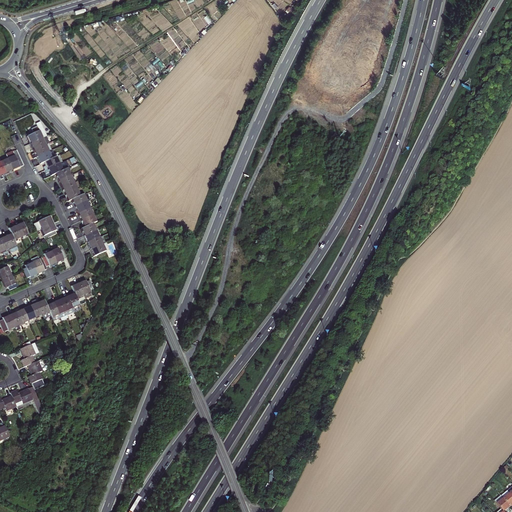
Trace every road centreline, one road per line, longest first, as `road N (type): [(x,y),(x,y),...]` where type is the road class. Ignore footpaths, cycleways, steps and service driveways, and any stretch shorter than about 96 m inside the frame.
road 1 (motorway): [(423,0),(392,110),(343,214),(133,511)]
road 2 (motorway): [(208,511),(355,271),(495,0)]
road 3 (motorway): [(186,511),(367,209),(405,119),(438,0)]
road 4 (motorway): [(320,0),(244,156),(106,511)]
road 5 (tertiary): [(244,511),(103,187),(30,92)]
road 6 (residential): [(0,301),(80,263),(50,196)]
